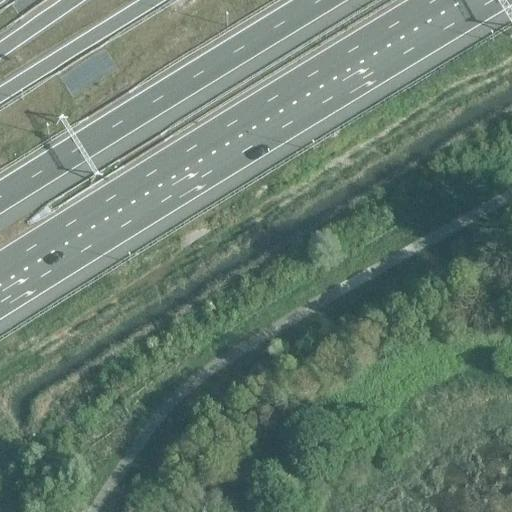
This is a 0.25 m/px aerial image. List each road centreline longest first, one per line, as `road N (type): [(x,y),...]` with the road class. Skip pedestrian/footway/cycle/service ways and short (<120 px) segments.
road 1 (motorway): [(0,287),(465,0)]
road 2 (motorway): [(0,199),(322,0)]
road 3 (motorway): [(0,94),(150,0)]
